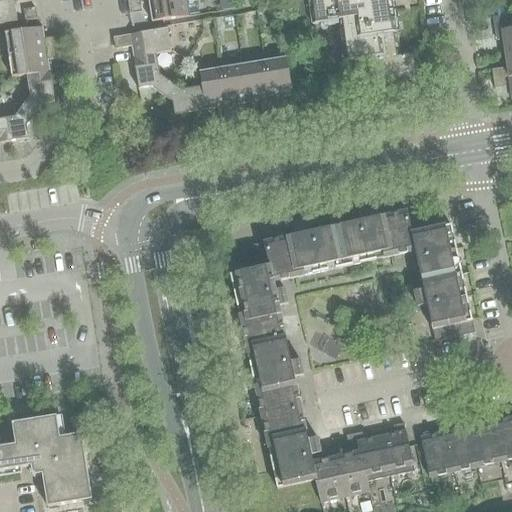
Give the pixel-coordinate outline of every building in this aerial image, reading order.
[(151,23),(189,17),(185,0),(153,0),(147,1),(151,23)] [(233,10),(231,0),(218,0),(220,12),(233,10)] [(307,0),(311,26),(338,22),(344,62),(368,58),(372,85),(414,79),(411,56),(398,58),(389,0),(307,0)] [(12,1),(0,2),(0,25),(16,23),(12,1)] [(127,4),(129,15),(141,13),(139,2),(127,4)] [(36,20),(34,9),(22,11),(24,22),(36,20)] [(504,54),(511,53),(511,16),(493,20),(496,41),(502,40),(504,54)] [(43,40),(41,28),(3,34),(7,56),(61,48),(59,37),(43,40)] [(132,59),(155,55),(170,53),(166,30),(112,39),(114,50),(130,48),(132,59)] [(63,59),(61,48),(7,56),(11,79),(26,76),(49,73),(47,61),(63,59)] [(492,80),(511,77),(511,53),(504,54),(506,68),(490,71),(492,80)] [(160,96),(169,84),(158,76),(155,55),(132,59),(137,90),(150,88),(160,96)] [(285,58),(263,62),(272,116),(282,114),(280,98),(291,96),(285,58)] [(242,66),(248,103),(259,102),(261,118),(272,116),(263,62),(242,66)] [(248,103),(242,66),(220,69),(229,123),(240,121),(237,105),(248,103)] [(229,123),(220,69),(198,73),(200,88),(204,111),(216,109),(218,125),(229,123)] [(49,73),(51,86),(61,84),(58,71),(49,73)] [(51,86),(49,73),(26,76),(29,97),(21,108),(33,117),(41,106),(53,104),(51,86)] [(511,77),(492,80),(493,89),(509,87),(511,101),(511,100),(511,77)] [(204,111),(200,88),(180,91),(169,84),(160,96),(171,103),(173,116),(204,111)] [(0,144),(28,139),(26,127),(33,117),(21,108),(14,118),(0,120),(0,144)] [(372,210),(356,214),(358,223),(310,233),(308,224),(292,228),(294,237),(230,251),(235,274),(272,283),(414,252),(410,235),(411,235),(406,212),(374,219),(372,210)] [(422,290),(413,292),(416,308),(425,306),(433,343),(473,334),(450,226),(411,235),(410,235),(414,252),(422,290)] [(279,342),(285,340),(278,307),(287,305),(283,290),(274,292),(272,283),(235,274),(229,276),(262,427),(276,490),(314,481),(316,481),(314,469),(313,463),(312,464),(310,456),(319,454),(316,439),(307,441),(302,418),(293,379),(302,377),(299,361),(290,363),(289,361),(284,363),(279,342)] [(511,460),(511,409),(502,412),(506,426),(492,429),(500,463),(511,460)] [(56,417),(55,417),(11,424),(15,446),(0,448),(0,472),(30,467),(31,474),(35,476),(41,475),(47,508),(91,501),(80,435),(59,439),(56,417)] [(478,432),(475,418),(465,420),(476,468),(500,463),(492,429),(478,432)] [(476,468),(465,420),(455,422),(459,436),(444,439),(452,473),(476,468)] [(413,472),(405,433),(403,424),(392,427),(395,441),(381,444),(389,478),(413,472)] [(366,483),(389,478),(381,444),(367,447),(364,432),(355,435),(365,483),(366,483)] [(345,437),(348,451),(350,461),(337,464),(344,498),(369,493),(366,483),(365,483),(355,435),(345,437)] [(420,445),(428,479),(452,473),(444,439),(420,445)] [(319,504),(344,498),(337,464),(314,469),(316,481),(314,481),(319,504)] [(359,504),(360,511),(371,511),(369,502),(359,504)]
